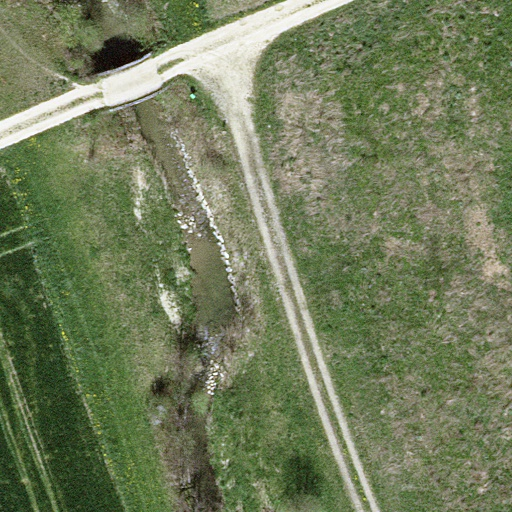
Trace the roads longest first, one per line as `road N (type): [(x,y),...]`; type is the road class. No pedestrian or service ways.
road 1 (track): [(374,511),(214,43)]
road 2 (track): [(0,135),(320,0)]
